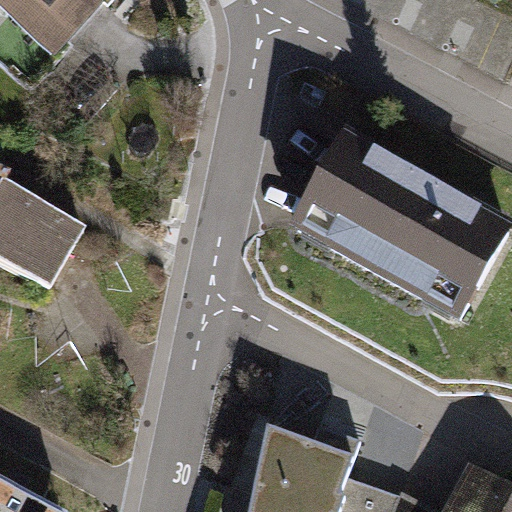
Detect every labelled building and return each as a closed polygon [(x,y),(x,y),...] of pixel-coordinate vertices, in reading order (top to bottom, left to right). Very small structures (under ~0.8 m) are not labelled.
[(0,0),(0,20),(55,69),(114,0),(0,0)] [(511,258),(511,238),(354,148),(300,242),(466,337),(511,258)] [(0,184),(0,276),(52,305),(87,238),(0,194),(0,186),(1,185),(0,184)] [(263,422),(247,511),(395,511),(401,497),(349,479),(361,443),(319,424),(313,442),(263,422)] [(511,511),(511,488),(468,466),(442,511),(511,511)] [(0,511),(41,511),(0,488),(0,511)] [(431,511),(401,497),(395,511),(431,511)]
